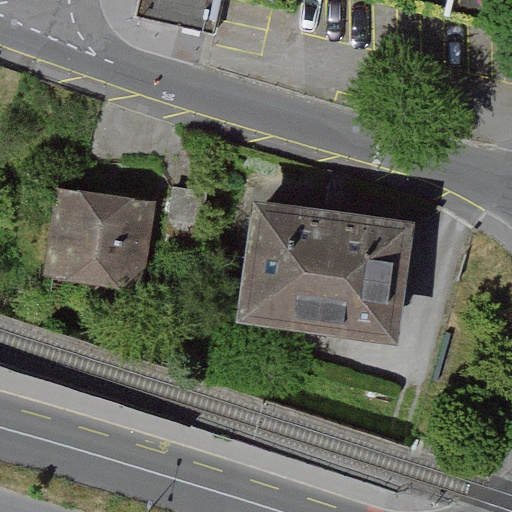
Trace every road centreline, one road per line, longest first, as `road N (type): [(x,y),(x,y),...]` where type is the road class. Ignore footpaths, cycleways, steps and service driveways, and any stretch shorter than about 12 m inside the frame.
road 1 (residential): [(511,191),(396,148),(131,73),(23,29)]
road 2 (primary): [(275,511),(0,429)]
